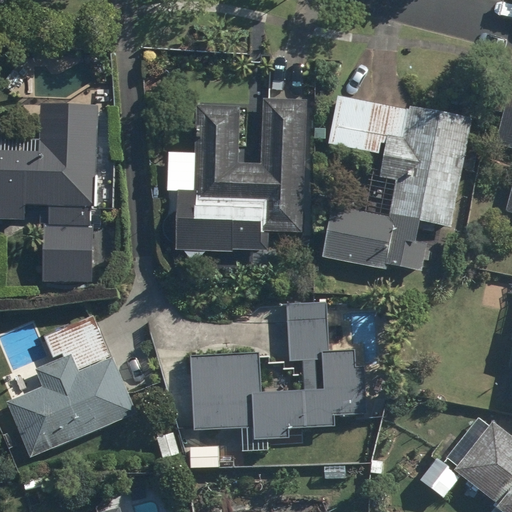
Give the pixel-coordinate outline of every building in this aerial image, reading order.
[(511,148),(511,202),(509,213),(511,213),(511,91),(498,145),(511,148)] [(434,225),(454,228),(475,118),(413,106),(412,111),(341,98),(332,146),(387,156),(383,178),(400,181),(393,219),(335,208),(326,258),(390,270),(391,265),(425,271),(434,225)] [(182,191),(181,212),(170,218),(166,228),(168,236),(173,242),(180,245),(180,252),(272,255),(273,233),(305,234),(308,100),(266,99),(264,165),(240,164),(242,107),(198,106),(196,191),(182,191)] [(0,220),(29,221),(29,207),(47,207),(45,283),(96,284),(100,105),(44,104),(43,154),(0,152),(0,220)] [(288,305),(292,361),(326,359),(326,352),(332,352),(329,302),(288,305)] [(113,357),(94,315),(46,336),(55,357),(64,353),(66,358),(73,355),(80,371),(113,357)] [(261,354),(194,358),(198,431),(256,427),(257,440),(290,438),(290,428),(336,426),(336,416),(369,414),(366,367),(359,368),(358,351),(332,352),(326,352),(326,359),(328,391),(263,394),(261,354)] [(45,386),(8,402),(32,458),(138,413),(114,358),(81,372),(80,371),(73,355),(66,358),(38,369),(45,386)] [(511,511),(511,435),(495,422),(458,469),(504,505),(502,508),(507,511),(511,511)] [(223,439),(194,437),(192,467),(221,469),(223,439)]
